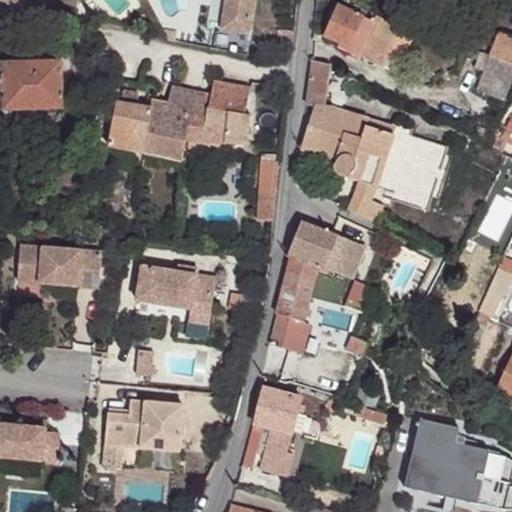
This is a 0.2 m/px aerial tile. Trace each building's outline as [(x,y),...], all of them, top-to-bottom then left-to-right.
[(0,0),(0,6),(36,12),(37,0),(0,0)] [(37,0),(36,12),(48,14),(50,0),(37,0)] [(227,0),(225,18),(253,22),(256,0),(227,0)] [(444,0),(415,0),(441,10),(444,0)] [(444,0),(441,10),(439,15),(452,20),(459,0),(444,0)] [(360,10),(348,5),(345,11),(357,16),(360,10)] [(345,11),(337,7),(324,37),(340,44),(339,47),(375,64),(379,53),(389,58),(397,37),(411,43),(415,33),(360,10),(357,16),(345,11)] [(253,22),(225,18),(223,30),(251,36),(253,22)] [(511,38),(500,33),(490,57),(511,65),(511,38)] [(397,37),(389,58),(402,64),(411,43),(397,37)] [(379,53),(375,64),(384,68),(389,58),(379,53)] [(477,90),(504,101),(511,82),(511,65),(490,57),(477,90)] [(4,103),(6,113),(31,111),(64,108),(59,62),(0,67),(3,88),(4,103)] [(330,66),(313,62),(307,105),(315,107),(301,150),(336,162),(335,165),(336,169),(338,173),(342,176),(344,177),(349,177),(351,176),(350,178),(359,181),(378,187),(396,129),(326,107),(330,68),(330,66)] [(213,82),(210,94),(206,109),(245,117),(252,90),(213,82)] [(206,109),(210,94),(172,87),(168,103),(153,101),(152,108),(137,105),(139,93),(123,90),(121,103),(116,102),(107,150),(181,162),(185,142),(187,130),(246,140),(249,116),(245,117),(206,109)] [(511,107),(493,141),(490,147),(502,154),(509,142),(511,143),(511,107)] [(31,111),(6,113),(7,128),(32,126),(31,111)] [(246,140),(187,130),(185,142),(245,145),(246,140)] [(359,181),(355,194),(373,202),(378,187),(359,181)] [(373,202),(355,194),(347,211),(376,224),(383,207),(373,202)] [(274,223),(276,201),(261,199),(260,222),(274,223)] [(303,222),(289,255),(293,256),(318,266),(326,270),(326,269),(338,274),(344,260),(359,266),(366,247),(303,222)] [(19,246),(16,282),(75,287),(97,288),(99,252),(19,246)] [(269,345),(296,352),(303,323),(317,271),(318,266),(293,256),(269,345)] [(344,260),(338,274),(353,279),(359,266),(344,260)] [(326,270),(318,266),(317,271),(327,275),(329,271),(326,270)] [(143,268),(137,302),(210,316),(216,281),(197,278),(177,274),(143,268)] [(178,268),(177,274),(197,278),(198,271),(178,268)] [(511,281),(511,273),(506,270),(496,288),(506,293),(511,281)] [(365,309),(372,290),(355,284),(348,303),(365,309)] [(232,294),(229,311),(256,316),(259,300),(232,294)] [(210,316),(137,302),(136,313),(208,326),(210,316)] [(480,313),(470,336),(476,340),(479,339),(489,318),(480,313)] [(383,320),(365,314),(354,338),(367,344),(370,345),(372,346),(374,341),(378,333),(383,320)] [(308,324),(303,323),(296,352),(301,353),(308,324)] [(384,335),(378,333),(374,341),(380,343),(384,335)] [(346,350),(362,356),(367,344),(354,338),(352,337),(346,350)] [(380,343),(374,341),(372,346),(370,345),(368,348),(377,352),(380,343)] [(135,352),(133,377),(148,378),(150,353),(135,352)] [(434,354),(430,361),(440,366),(443,359),(434,354)] [(511,357),(496,391),(511,399),(511,357)] [(303,399),(263,389),(243,466),(253,469),(265,426),(272,428),(266,449),(288,454),(303,399)] [(122,450),(175,454),(179,409),(126,403),(124,418),(104,417),(101,448),(122,450)] [(389,415),(360,406),(358,415),(386,423),(389,415)] [(460,428),(421,419),(405,487),(505,511),(511,510),(511,461),(490,451),(457,444),(460,428)] [(44,446),(44,436),(45,431),(0,426),(0,460),(42,463),(43,466),(57,468),(58,448),(44,446)] [(59,438),(44,436),(44,446),(58,448),(59,438)] [(101,448),(99,470),(120,472),(120,468),(122,450),(101,448)] [(175,473),(175,454),(122,450),(120,468),(175,473)]
